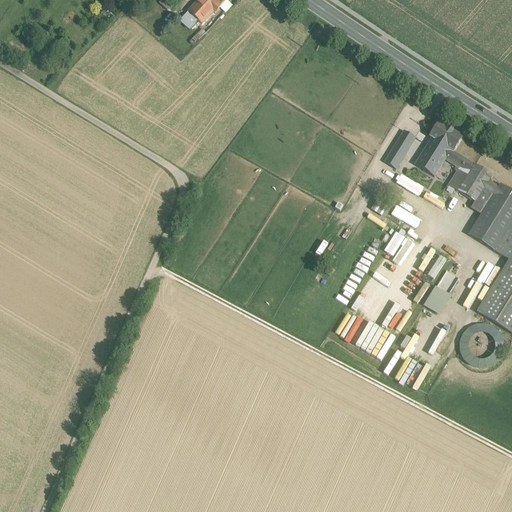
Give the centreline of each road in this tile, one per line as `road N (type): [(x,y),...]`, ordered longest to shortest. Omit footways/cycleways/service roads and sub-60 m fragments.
road 1 (track): [(44,511),(185,180),(0,62)]
road 2 (primary): [(511,134),(308,0)]
